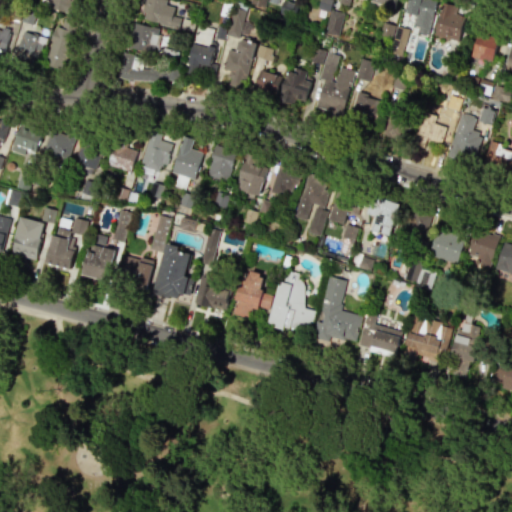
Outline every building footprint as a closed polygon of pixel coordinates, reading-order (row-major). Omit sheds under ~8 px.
[(74,0),(63,0),(49,0),(50,10),(74,10),(74,0)] [(165,3),(148,0),(144,0),(141,19),(179,27),(181,18),(172,16),(174,7),(165,5),(165,3)] [(343,0),(337,0),(317,0),(318,10),(327,10),(326,34),(342,35),(343,0)] [(420,0),(408,0),(404,12),(415,15),(412,24),(418,26),(417,32),(427,35),(436,5),(420,0)] [(457,41),(465,16),(454,13),(456,6),(442,2),(432,34),(457,41)] [(62,69),(75,22),(63,18),(60,28),(53,27),(43,64),(62,69)] [(237,38),(241,22),(231,19),(227,35),(237,38)] [(391,40),(395,25),(382,22),(379,38),(391,40)] [(154,53),(159,28),(131,23),(126,47),(154,53)] [(0,52),(3,53),(12,29),(0,25),(0,26),(0,52)] [(390,53),(401,56),(402,47),(406,48),(410,29),(395,26),(390,53)] [(38,63),(44,36),(21,31),(15,58),(38,63)] [(471,56),(492,61),(498,38),(477,33),(471,56)] [(253,43),(237,39),(234,51),(227,49),(222,69),(230,71),(227,85),(243,88),(253,43)] [(187,67),(197,69),(198,64),(209,66),(213,47),(192,43),(187,67)] [(272,48),(258,45),(255,57),(270,60),(272,48)] [(353,70),(336,66),(339,55),(318,50),(315,61),(321,63),(317,79),(321,80),(314,109),(341,115),(353,70)] [(176,82),(177,69),(142,68),(142,55),(119,55),(118,80),(176,82)] [(354,78),(369,82),(375,62),(360,58),(354,78)] [(303,101),(311,74),(287,67),(278,100),(291,104),(292,98),(303,101)] [(253,92),(276,96),(280,75),(257,70),(253,92)] [(409,118),(389,111),(381,135),(400,142),(409,118)] [(447,120),(423,112),(412,144),(423,147),(426,138),(440,143),(447,120)] [(448,157),(458,159),(460,152),(475,155),(480,133),(472,131),(475,116),(458,113),(448,157)] [(41,133),(18,125),(11,143),(35,152),(41,133)] [(66,163),(76,138),(51,128),(41,153),(66,163)] [(159,140),(161,134),(149,131),(139,165),(157,170),(159,163),(165,165),(172,143),(159,140)] [(202,152),(190,148),(193,139),(182,135),(170,172),(194,179),(202,152)] [(502,143),(487,141),(484,168),(510,171),(511,156),(511,150),(501,149),(502,143)] [(74,163),(94,170),(101,148),(81,142),(74,163)] [(131,172),(135,148),(110,144),(106,168),(131,172)] [(206,176),(228,181),(234,150),(212,145),(206,176)] [(237,176),(241,177),(238,188),(258,195),(268,163),(244,155),(237,176)] [(269,191),(289,199),(298,174),(278,166),(269,191)] [(310,190),(312,181),(319,182),(320,176),(305,174),(303,189),(310,190)] [(342,224),(345,213),(356,216),(360,204),(334,196),(326,220),(342,224)] [(384,258),(398,204),(370,197),(366,213),(373,215),(370,230),(376,232),(371,255),(384,258)] [(292,217),(305,220),(310,205),(296,202),(292,217)] [(306,232),(319,236),(327,211),(314,206),(306,232)] [(126,211),(117,210),(113,239),(123,241),(126,211)] [(431,217),(411,211),(404,235),(424,241),(431,217)] [(149,249),(156,251),(159,240),(164,242),(170,217),(158,214),(149,249)] [(9,218),(0,215),(0,250),(1,251),(9,218)] [(36,259),(44,222),(19,216),(10,253),(36,259)] [(178,227),(199,233),(202,222),(180,216),(178,227)] [(44,263),(73,269),(84,220),(73,217),(73,220),(59,217),(56,234),(51,233),(44,263)] [(466,230),(437,223),(429,256),(457,263),(466,230)] [(357,228),(346,224),(341,237),(352,241),(357,228)] [(220,230),(209,227),(204,247),(208,248),(205,263),(211,265),(220,230)] [(467,255),(480,259),(479,264),(489,267),(498,237),(474,229),(467,255)] [(81,275),(107,281),(115,248),(104,246),(106,236),(92,233),(81,275)] [(495,269),(511,274),(511,244),(502,242),(495,269)] [(152,291),(178,298),(179,293),(188,295),(192,278),(186,277),(192,252),(164,245),(152,291)] [(145,289),(153,262),(125,254),(117,281),(145,289)] [(232,314),(248,318),(252,304),(257,306),(266,276),(244,270),(232,314)] [(268,324),(308,334),(314,310),(299,306),(306,276),(281,270),(268,324)] [(361,315),(339,309),(346,281),(327,276),(311,337),(328,341),(329,336),(354,342),(361,315)] [(196,306),(227,308),(228,284),(197,283),(196,306)] [(368,350),(395,356),(401,330),(373,324),(376,315),(365,313),(358,345),(369,347),(368,350)] [(405,346),(444,354),(450,325),(411,317),(405,346)] [(447,373),(465,376),(468,361),(473,362),(480,327),(458,322),(447,373)] [(501,387),(511,390),(511,367),(508,366),(501,387)]
